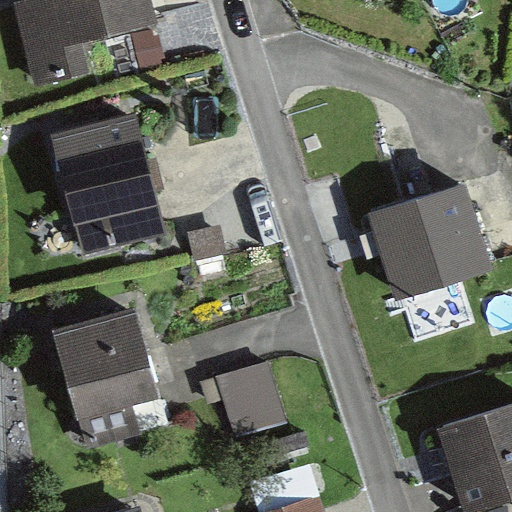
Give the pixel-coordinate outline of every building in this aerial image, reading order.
[(45,0),(28,4),(49,98),(112,84),(101,37),(174,21),(169,0),(45,0)] [(150,115),(73,130),(95,245),(173,229),(150,115)] [(481,190),(392,218),(417,297),(506,269),(481,190)] [(147,309),(69,331),(94,419),(171,397),(147,309)] [(272,363),(224,380),(247,442),(294,425),(272,363)] [(511,403),(444,425),(472,509),(511,494),(511,403)] [(330,511),(327,500),(287,511),(330,511)]
